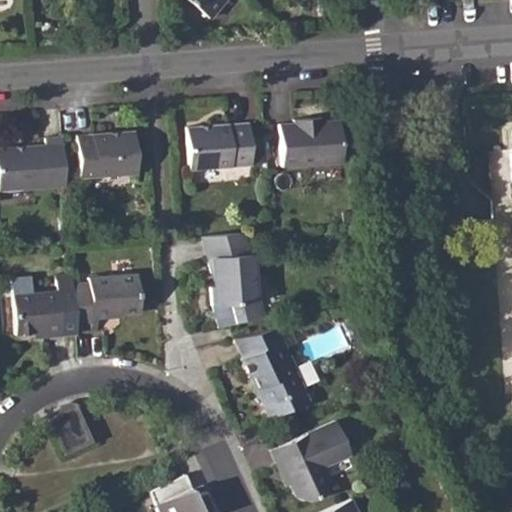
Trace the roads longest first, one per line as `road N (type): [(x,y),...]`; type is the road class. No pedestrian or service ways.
road 1 (tertiary): [(148,67),(511,38)]
road 2 (residential): [(0,433),(46,391),(85,378),(130,378),(174,393),(198,417),(243,511)]
road 3 (tertiary): [(0,77),(148,67)]
